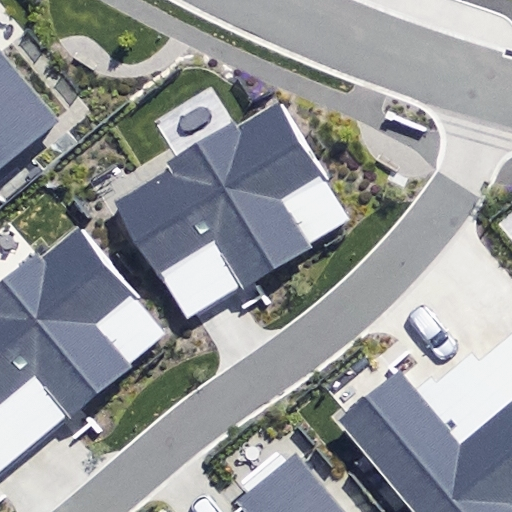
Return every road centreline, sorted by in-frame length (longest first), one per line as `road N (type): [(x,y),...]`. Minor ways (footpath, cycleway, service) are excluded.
road 1 (residential): [(117,511),(394,282),(511,99)]
road 2 (residential): [(238,0),(511,99)]
